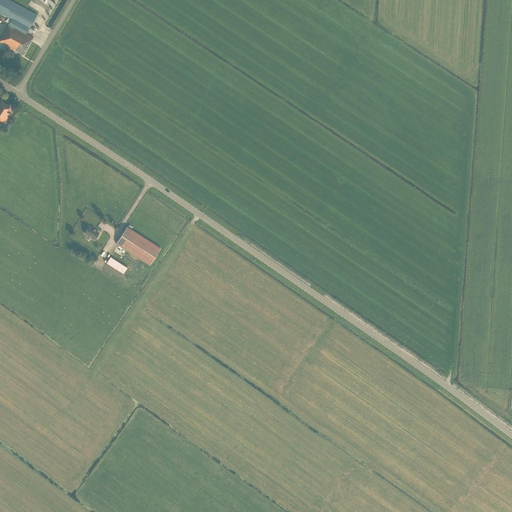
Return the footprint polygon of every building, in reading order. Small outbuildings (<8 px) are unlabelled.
[(28,29),(29,29),(37,15),(8,0),(0,0),(0,13),(11,20),(8,25),(0,38),(0,42),(15,51),(15,50),(24,55),(33,38),(26,34),(28,29)] [(0,121),(3,124),(10,114),(6,112),(10,107),(1,101),(0,102),(0,121)] [(84,233),(94,240),(99,233),(89,227),(84,233)] [(127,227),(116,244),(150,266),(161,249),(127,227)] [(99,267),(103,259),(99,256),(94,264),(99,267)]
